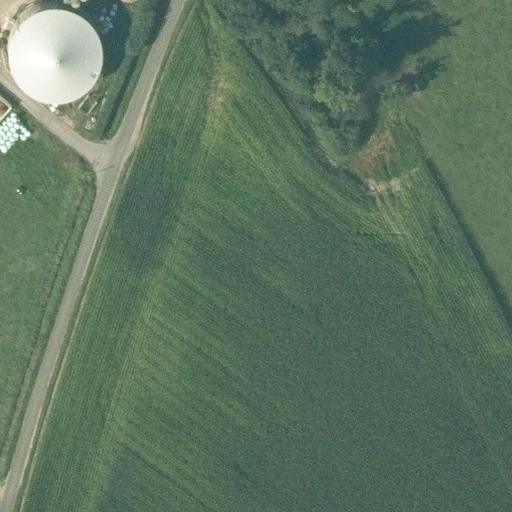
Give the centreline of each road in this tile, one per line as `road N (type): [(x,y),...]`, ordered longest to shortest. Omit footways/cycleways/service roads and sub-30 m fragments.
road 1 (unclassified): [(107,166),(1,511)]
road 2 (unclassified): [(169,0),(107,166)]
road 3 (unclassified): [(107,166),(0,76)]
